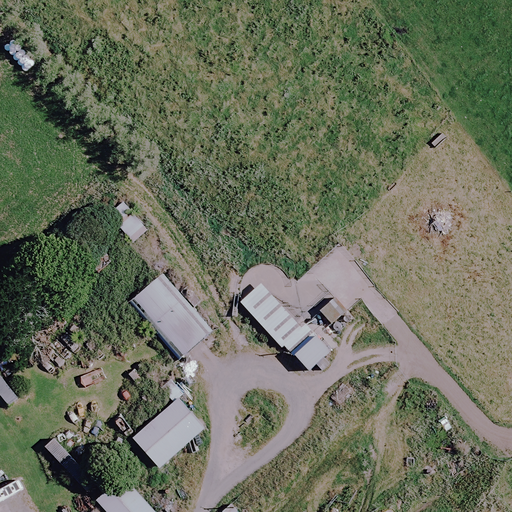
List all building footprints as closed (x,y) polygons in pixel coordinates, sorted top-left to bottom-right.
[(150,232),(126,203),(111,216),(135,244),(150,232)] [(115,263),(104,249),(89,261),(100,275),(115,263)] [(209,338),(159,282),(131,306),(181,363),(209,338)] [(303,327),(263,285),(242,304),(285,350),(286,348),(310,374),(334,352),(307,323),(303,327)] [(31,392),(0,350),(0,398),(8,409),(31,392)] [(206,431),(180,401),(136,439),(162,469),(206,431)] [(156,511),(132,486),(121,496),(113,488),(98,502),(107,511),(156,511)]
